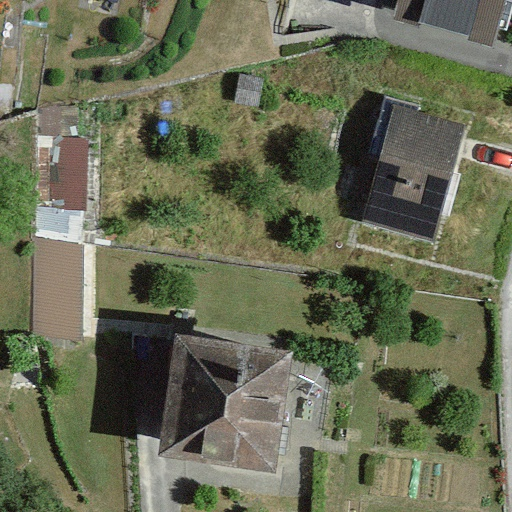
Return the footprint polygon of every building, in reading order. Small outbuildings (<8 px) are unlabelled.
[(496,29),(503,0),(400,0),(400,4),(496,29)] [(432,236),(460,125),(419,114),(421,107),(382,97),(367,154),(380,157),(365,219),(432,236)] [(88,199),(97,141),(54,134),(45,191),(88,199)] [(77,245),(34,245),(33,331),(76,331),(77,245)] [(261,424),(270,347),(174,336),(161,451),(272,463),(277,426),(261,424)]
